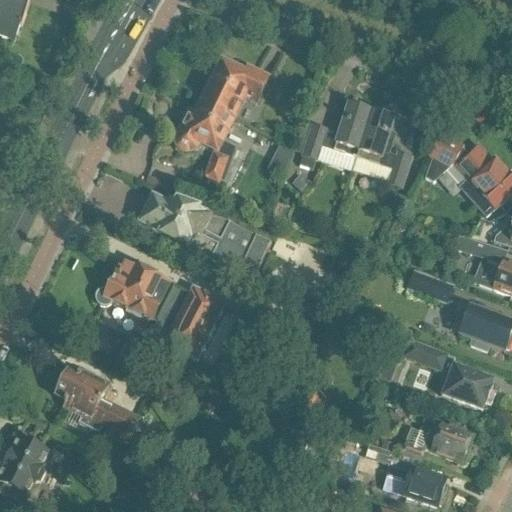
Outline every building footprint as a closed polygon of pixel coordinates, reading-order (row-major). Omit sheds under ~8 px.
[(0,40),(14,45),(19,30),(21,31),(30,7),(9,0),(8,0),(8,1),(8,2),(0,3),(0,40)] [(221,65),(201,106),(234,122),(245,100),(256,105),(267,82),(246,72),(244,77),(221,65)] [(196,152),(197,151),(198,149),(199,147),(218,156),(217,159),(215,158),(206,183),(219,188),(221,184),(225,186),(237,152),(223,145),(234,122),(201,106),(195,118),(190,115),(178,139),(178,141),(177,143),(177,145),(178,147),(178,149),(179,150),(181,152),(182,153),(184,154),(185,154),(187,155),(189,155),(191,155),(193,154),(194,153),(196,152)] [(313,173),(316,162),(352,174),(356,162),(370,116),(348,109),(345,120),(346,123),(336,128),(332,139),(325,137),(326,133),(313,129),(312,130),(303,127),(297,143),(293,156),(303,159),(300,168),(313,173)] [(370,116),(356,162),(352,174),(389,186),(388,187),(402,192),(412,160),(398,156),(397,160),(389,158),(393,147),(388,137),(390,135),(394,124),(370,116)] [(298,125),(293,142),(297,143),(303,127),(298,125)] [(452,169),(453,170),(461,156),(464,151),(441,139),(429,162),(432,163),(425,182),(433,186),(452,169)] [(461,156),(453,170),(466,185),(459,191),(485,220),(506,201),(511,207),(511,206),(511,175),(511,174),(506,178),(493,163),(490,165),(476,150),(465,159),(461,156)] [(157,237),(240,277),(252,283),(270,245),(258,239),(258,238),(231,225),(172,205),(169,210),(154,203),(143,227),(148,229),(145,235),(156,241),(157,237)] [(493,248),(511,254),(511,213),(506,220),(511,226),(511,227),(495,243),(493,248)] [(481,263),(472,287),(511,301),(511,267),(504,265),(507,256),(459,240),(454,254),(481,263)] [(107,309),(108,309),(110,308),(112,306),(127,314),(125,316),(147,327),(149,323),(156,326),(154,331),(151,330),(144,343),(198,368),(228,306),(193,290),(189,296),(172,287),(174,285),(158,277),(156,280),(126,266),(118,279),(116,279),(108,293),(106,293),(105,292),(104,292),(102,293),(101,293),(100,294),(98,294),(97,295),(97,297),(96,298),(96,299),(95,301),(95,302),(96,303),(96,305),(97,306),(98,307),(99,308),(100,309),(101,309),(103,310),(106,310),(107,309)] [(408,294),(447,309),(454,289),(415,275),(408,294)] [(471,351),(487,356),(489,351),(504,357),(506,353),(509,354),(511,345),(511,342),(510,342),(511,336),(511,329),(471,314),(472,311),(458,307),(453,320),(466,325),(461,340),(473,345),(471,351)] [(412,335),(396,329),(393,339),(409,344),(412,335)] [(453,369),(455,363),(410,346),(404,361),(448,378),(440,399),(482,415),(484,410),(486,411),(488,407),(491,408),(496,396),(492,394),(493,392),(491,391),(494,385),(453,369)] [(56,393),(54,397),(65,402),(63,405),(64,406),(61,412),(81,422),(79,427),(99,437),(101,434),(127,448),(141,421),(102,402),(109,389),(81,374),(80,376),(78,376),(76,379),(66,373),(64,377),(62,376),(61,377),(60,378),(59,379),(58,381),(57,382),(56,384),(55,385),(55,387),(54,389),(54,390),(54,392),(56,393)] [(200,394),(154,379),(147,399),(193,415),(200,394)] [(283,392),(272,406),(284,415),(295,401),(283,392)] [(301,416),(298,424),(309,428),(312,420),(301,416)] [(295,423),(285,451),(299,456),(309,428),(298,424),(295,423)] [(420,466),(424,455),(462,469),(473,440),(442,428),(433,425),(426,441),(418,438),(409,435),(400,459),(414,463),(420,466)] [(19,442),(0,479),(0,485),(30,501),(35,490),(36,487),(41,486),(46,476),(44,472),(45,469),(46,469),(51,458),(19,442)] [(402,488),(407,489),(403,501),(437,511),(446,486),(411,475),(412,473),(411,472),(414,463),(400,459),(384,454),(369,449),(365,463),(395,472),(391,481),(391,482),(403,487),(402,488)] [(333,496),(303,486),(298,501),(329,511),(333,496)]
